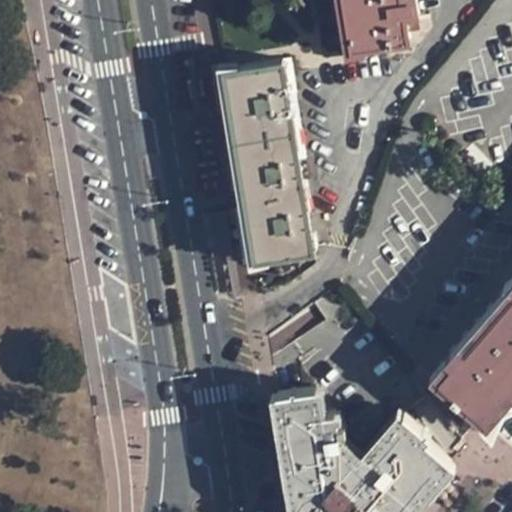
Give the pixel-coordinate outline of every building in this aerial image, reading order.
[(343,0),(351,45),(408,36),(405,12),(419,10),(417,0),(343,0)] [(283,56),(225,65),(230,99),(233,115),(244,182),(247,202),(256,254),(283,249),(313,244),(283,56)] [(225,65),(224,60),(211,62),(217,101),(230,99),(225,65)] [(230,185),(244,182),(233,115),(220,117),(230,185)] [(257,259),(256,254),(247,202),(233,204),(242,261),(257,259)] [(284,254),(283,249),(256,254),(257,259),(284,254)] [(511,292),(465,347),(459,342),(445,356),(450,362),(438,375),(486,416),(511,385),(511,292)] [(402,511),(451,455),(427,436),(430,431),(404,408),(363,455),(341,435),(341,431),(347,430),(345,421),(339,422),(336,406),(320,408),(316,383),(277,388),(293,481),(296,501),(297,511),(402,511)] [(285,503),(296,501),(293,481),(285,482),(282,483),(285,503)]
